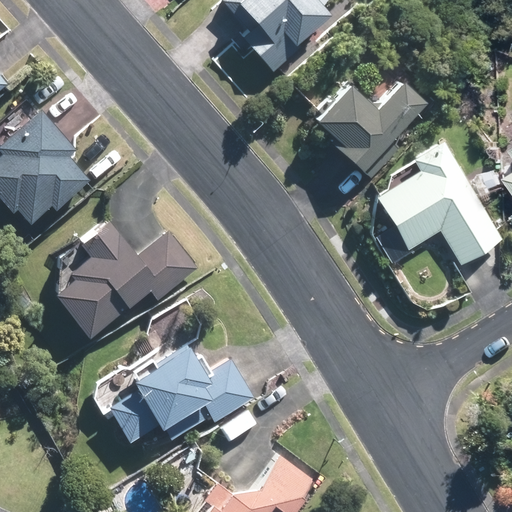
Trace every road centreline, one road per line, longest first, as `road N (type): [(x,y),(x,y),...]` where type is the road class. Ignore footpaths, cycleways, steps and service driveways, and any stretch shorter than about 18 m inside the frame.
road 1 (residential): [(73,0),(245,197),(380,399)]
road 2 (residential): [(511,320),(380,399)]
road 3 (residential): [(380,399),(447,511)]
